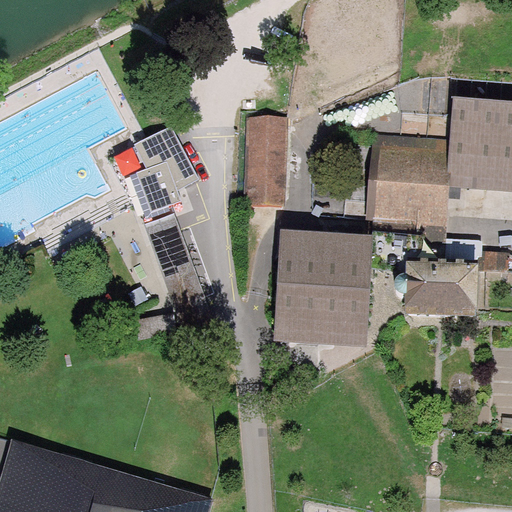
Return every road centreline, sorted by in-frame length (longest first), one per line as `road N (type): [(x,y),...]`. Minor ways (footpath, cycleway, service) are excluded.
road 1 (residential): [(258,511),(245,351),(222,271),(217,134),(164,42)]
road 2 (track): [(281,0),(183,42),(164,42)]
